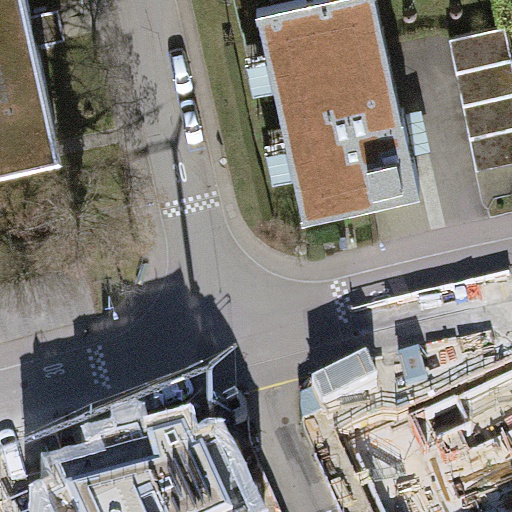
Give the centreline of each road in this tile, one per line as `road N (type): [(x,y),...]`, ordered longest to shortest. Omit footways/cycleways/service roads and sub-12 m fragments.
road 1 (residential): [(149,0),(229,328)]
road 2 (residential): [(229,328),(511,274)]
road 3 (residential): [(0,396),(229,328)]
road 4 (residential): [(229,328),(307,511)]
